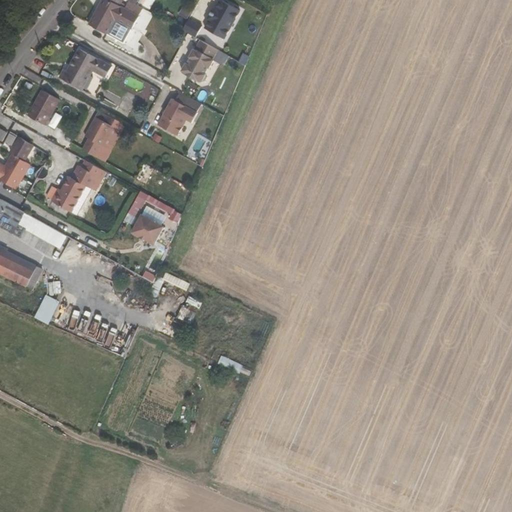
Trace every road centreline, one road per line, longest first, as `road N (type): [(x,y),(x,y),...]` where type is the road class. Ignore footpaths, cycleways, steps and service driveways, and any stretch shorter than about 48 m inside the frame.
road 1 (track): [(0,395),(80,438),(271,511)]
road 2 (unknown): [(55,7),(157,76),(147,116)]
road 3 (unknown): [(0,103),(105,163)]
